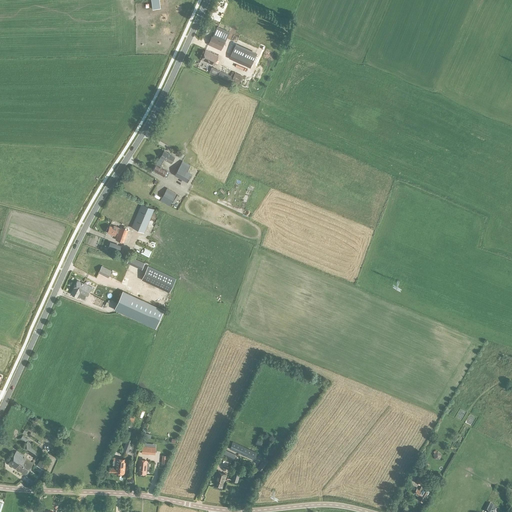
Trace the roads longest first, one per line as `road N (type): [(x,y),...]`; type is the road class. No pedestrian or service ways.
road 1 (tertiary): [(0,414),(83,230),(154,112),(206,0)]
road 2 (residential): [(367,511),(327,504),(221,509),(132,494),(0,487)]
